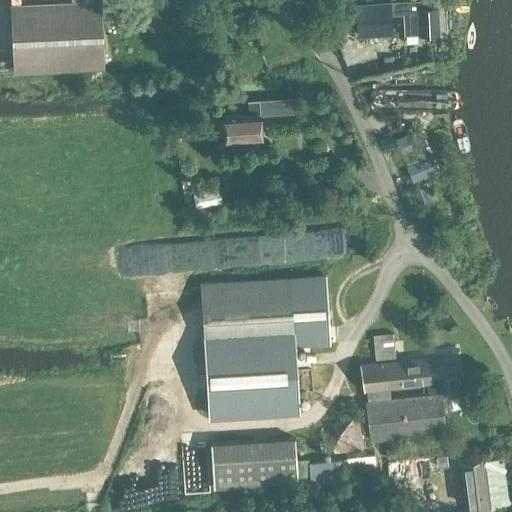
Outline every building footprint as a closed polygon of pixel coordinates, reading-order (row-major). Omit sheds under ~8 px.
[(429,0),(411,0),(357,3),(358,35),(391,34),(390,13),(404,13),(405,34),(438,32),(437,7),(429,7),(429,0)] [(14,75),(105,69),(101,1),(10,7),(14,75)] [(445,91),(389,93),(390,108),(445,106),(445,91)] [(229,142),(265,139),(264,113),(227,115),(229,142)] [(413,132),(396,139),(405,160),(413,180),(431,172),(422,153),(413,132)] [(316,274),(200,281),(208,417),(300,412),(295,345),(321,344),(330,343),(326,273),(316,274)] [(376,359),(395,357),(393,333),(374,335),(376,359)] [(369,440),(445,432),(441,394),(438,394),(436,377),(460,375),(458,356),(430,359),(429,357),(361,364),(363,390),(366,390),(367,401),(365,401),(369,440)] [(333,417),(335,447),(364,445),(363,415),(333,417)] [(293,437),(208,443),(211,487),(296,481),(293,437)] [(312,483),(378,479),(377,457),(311,461),(312,483)] [(468,510),(508,505),(502,458),(462,463),(468,510)]
